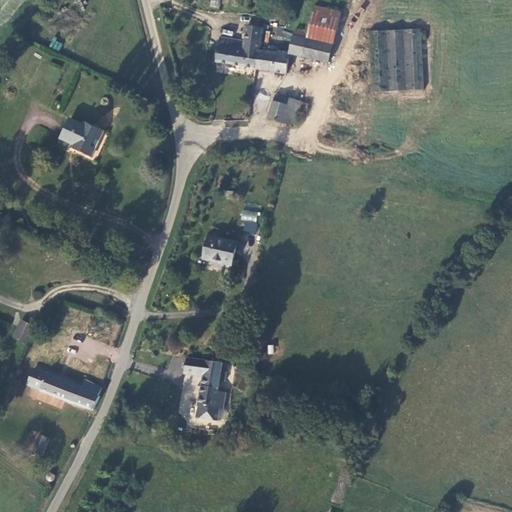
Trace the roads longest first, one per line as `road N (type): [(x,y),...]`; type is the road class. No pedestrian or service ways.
road 1 (unclassified): [(51,511),(121,362),(178,190),(179,135)]
road 2 (unclassified): [(179,135),(300,138),(329,82)]
road 3 (unclassified): [(179,135),(144,0)]
